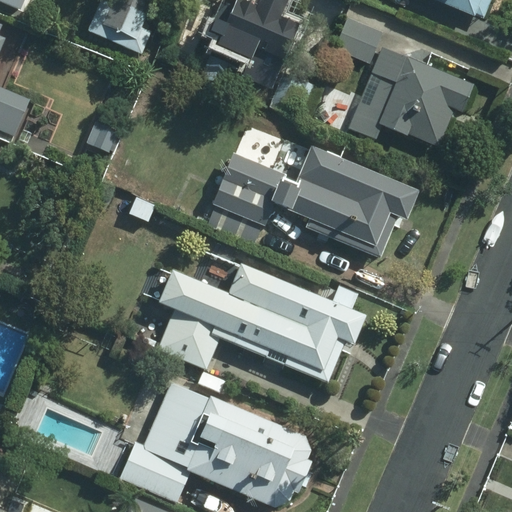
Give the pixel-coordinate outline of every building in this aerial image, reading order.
[(95,0),(83,29),(138,52),(147,31),(136,27),(147,0),(95,0)] [(256,63),(275,71),(295,23),(274,14),(279,0),(219,0),(213,15),(219,18),(214,30),(219,32),(213,45),(245,57),(240,68),(252,73),(256,63)] [(440,0),(481,17),(488,0),(440,0)] [(332,48),(367,63),(379,32),(345,17),(332,48)] [(457,111),(467,82),(379,46),(369,70),(379,75),(366,105),(356,100),(345,127),(372,139),(379,124),(403,134),(403,132),(435,145),(451,109),(457,111)] [(221,81),(227,62),(207,54),(199,74),(221,81)] [(0,130),(6,133),(14,114),(0,107),(0,130)] [(129,123),(99,110),(85,143),(114,156),(129,123)] [(401,219),(412,188),(306,144),(290,182),(278,177),(280,173),(228,151),(208,202),(212,205),(203,225),(251,244),(268,202),(305,218),(302,226),(376,256),(392,215),(401,219)] [(216,338),(323,381),(339,340),(349,344),(361,313),(347,308),(354,291),(334,283),(328,299),(234,261),(223,291),(166,268),(153,302),(170,309),(154,350),(203,370),(216,338)] [(115,478),(173,502),(185,471),(269,507),(284,501),(288,490),(293,493),(306,459),(302,458),(305,450),(300,433),(205,394),(203,396),(166,381),(141,443),(131,439),(115,478)] [(164,511),(125,496),(118,511),(164,511)]
